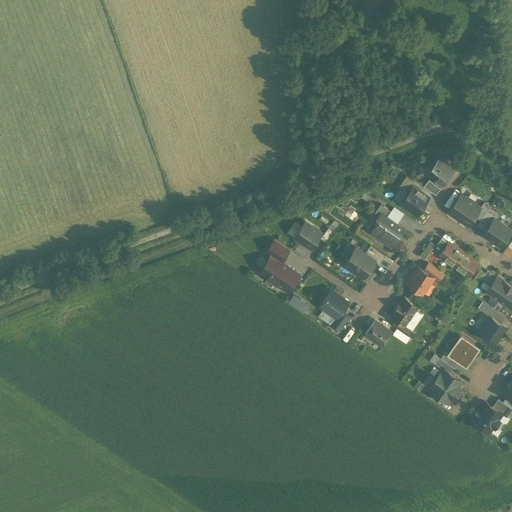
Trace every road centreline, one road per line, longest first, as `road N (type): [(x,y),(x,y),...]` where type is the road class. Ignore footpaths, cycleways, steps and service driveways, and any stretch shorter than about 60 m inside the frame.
road 1 (track): [(0,296),(443,127)]
road 2 (unclassified): [(511,173),(300,32),(300,0)]
road 3 (residential): [(511,271),(433,218),(369,303),(312,262)]
road 4 (track): [(302,176),(300,32)]
